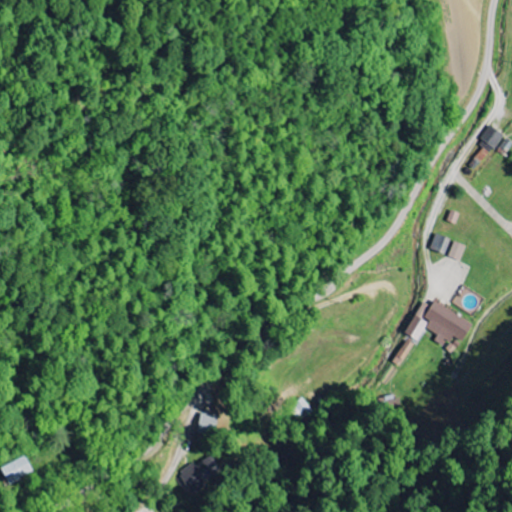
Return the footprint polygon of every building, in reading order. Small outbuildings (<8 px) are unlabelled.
[(509,153),(511,147),(511,139),(491,127),(480,146),(492,153),(497,146),(509,153)] [(462,214),(454,211),(450,222),(458,225),(462,214)] [(454,239),(437,234),(432,249),(448,255),(454,239)] [(462,261),(467,246),(456,242),(450,257),(462,261)] [(474,324),(437,302),(433,307),(425,303),(407,333),(420,341),(427,329),(440,336),(436,342),(447,348),(453,337),(463,343),(474,324)] [(415,344),(407,340),(395,364),(403,368),(415,344)] [(221,418),(203,414),(199,431),(217,435),(221,418)] [(223,475),(213,456),(181,473),(192,493),(223,475)]
